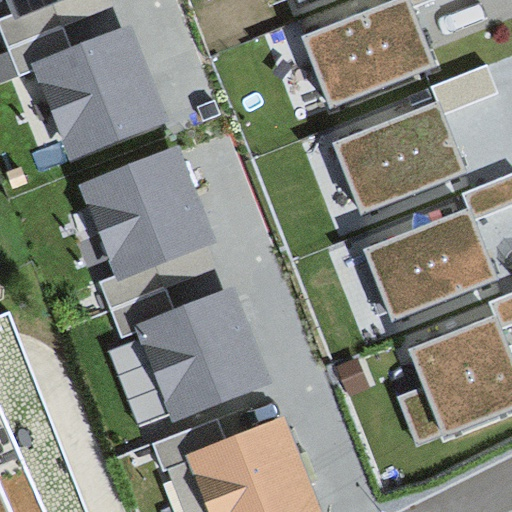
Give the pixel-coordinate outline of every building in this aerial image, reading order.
[(7,0),(13,14),(15,20),(53,5),(64,0),(7,0)] [(401,0),(307,37),(333,104),(435,64),(412,7),(409,0),(401,0)] [(53,5),(15,20),(13,14),(0,19),(0,25),(20,76),(33,71),(30,64),(70,48),(53,5)] [(33,71),(70,163),(168,124),(129,25),(70,48),(30,64),(33,71)] [(485,66),(433,87),(439,102),(444,113),(495,92),(485,66)] [(337,141),(364,209),(466,170),(444,113),(439,102),(337,141)] [(115,276),(117,281),(158,265),(216,241),(179,148),(80,187),(115,276)] [(511,176),(466,195),(471,210),(476,222),(511,207),(511,176)] [(365,251),(392,318),(498,278),(476,222),(471,210),(365,251)] [(137,324),(175,308),(158,265),(117,281),(115,276),(100,282),(122,339),(140,332),(137,324)] [(140,332),(175,421),(271,382),(232,286),(175,308),(137,324),(140,332)] [(511,293),(492,302),(498,316),(503,328),(511,324),(511,293)] [(399,399),(416,443),(511,405),(511,350),(503,328),(498,316),(411,351),(426,388),(399,399)] [(0,321),(0,511),(88,511),(10,317),(0,321)] [(171,470),(190,462),(188,457),(228,440),(219,417),(152,443),(164,473),(171,470)] [(188,511),(322,511),(283,418),(228,440),(188,457),(190,462),(171,470),(188,511)]
